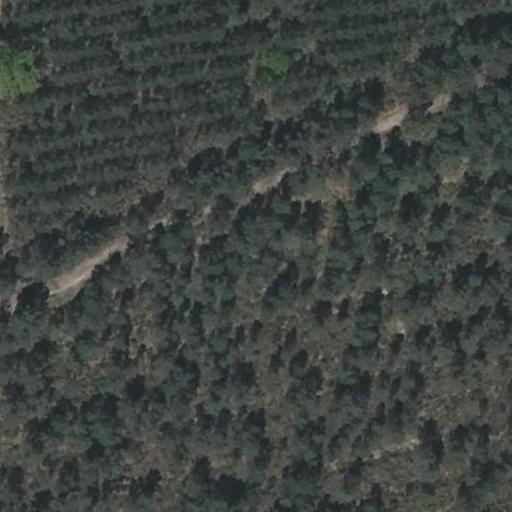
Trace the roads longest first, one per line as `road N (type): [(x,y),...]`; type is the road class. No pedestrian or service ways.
road 1 (track): [(17,306),(511,64)]
road 2 (track): [(0,31),(3,257),(17,306)]
